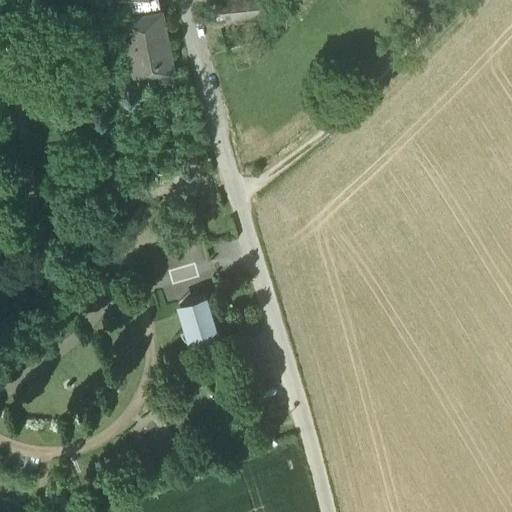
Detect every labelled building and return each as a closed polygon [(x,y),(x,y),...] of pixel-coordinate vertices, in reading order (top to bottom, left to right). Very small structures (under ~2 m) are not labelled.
[(157,0),(135,0),(118,3),(121,19),(160,11),(157,0)] [(213,0),(216,20),(265,14),(263,0),(213,0)] [(160,11),(121,19),(133,80),(172,72),(160,11)] [(212,222),(201,226),(204,238),(216,235),(212,222)] [(185,333),(179,334),(182,341),(188,346),(196,349),(204,348),(211,344),(216,338),(218,331),(217,323),(211,325),(203,298),(177,306),(185,333)]
